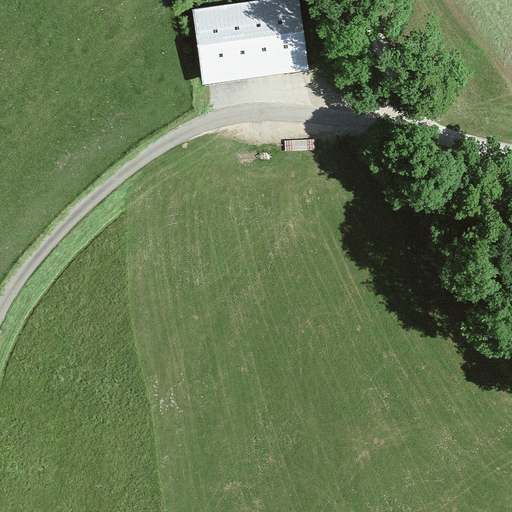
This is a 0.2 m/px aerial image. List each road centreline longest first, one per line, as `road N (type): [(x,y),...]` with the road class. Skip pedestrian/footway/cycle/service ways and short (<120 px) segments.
road 1 (unclassified): [(511,151),(269,112),(167,140),(19,275),(0,321)]
road 2 (track): [(404,133),(356,0)]
